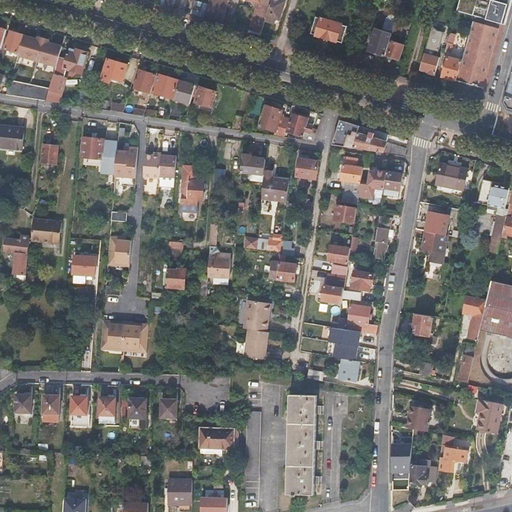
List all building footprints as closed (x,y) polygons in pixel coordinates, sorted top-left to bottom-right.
[(223,23),(229,0),(209,0),(208,4),(195,0),(191,13),(223,23)] [(271,0),(270,5),(266,20),(274,22),(276,18),(279,19),(281,12),(283,12),(284,9),(282,8),(285,0),(284,0),(283,0),(271,0)] [(365,0),(364,5),(376,8),(377,0),(365,0)] [(511,0),(460,0),(457,10),(476,15),(506,24),(511,8),(511,0)] [(270,5),(259,1),(250,31),(261,34),(266,20),(270,5)] [(389,21),(395,22),(398,11),(392,9),(389,21)] [(463,61),(457,80),(483,88),(487,92),(497,55),(506,24),(476,15),(463,61)] [(317,17),(311,34),(343,43),(348,26),(317,17)] [(434,21),(427,46),(433,47),(437,33),(439,33),(442,23),(434,21)] [(395,22),(392,32),(399,34),(402,24),(395,22)] [(374,68),(381,70),(385,55),(390,40),(392,34),(375,29),(369,50),(378,53),(374,68)] [(11,31),(6,48),(18,52),(23,34),(11,31)] [(447,48),(446,50),(452,51),(457,33),(451,32),(450,37),(447,48)] [(38,61),(44,38),(38,36),(38,39),(25,35),(18,55),(38,61)] [(44,38),(38,61),(57,67),(60,56),(63,47),(48,43),(49,40),(44,38)] [(390,40),(385,55),(399,60),(404,44),(390,40)] [(347,60),(360,64),(365,49),(351,45),(347,60)] [(83,73),(89,52),(78,49),(78,50),(76,54),(71,52),(70,52),(68,59),(60,56),(57,67),(50,87),(49,91),(46,100),(59,103),(66,78),(64,77),(67,69),(83,73)] [(425,53),(421,70),(428,71),(428,73),(436,75),(441,57),(425,53)] [(443,76),(457,80),(463,61),(448,57),(443,76)] [(128,65),(108,59),(102,80),(111,83),(113,78),(123,81),(128,65)] [(134,88),(151,93),(156,75),(140,70),(134,88)] [(159,74),(154,92),(173,98),(179,80),(159,74)] [(46,100),(49,91),(50,87),(11,79),(6,94),(46,100)] [(180,81),(174,99),(190,104),(196,85),(180,81)] [(201,87),(196,102),(212,107),(216,92),(201,87)] [(74,105),(84,107),(88,92),(79,90),(74,105)] [(129,94),(126,105),(125,107),(132,108),(136,96),(129,94)] [(125,107),(126,105),(113,103),(112,111),(124,112),(125,107)] [(287,131),(290,118),(285,117),(285,115),(282,114),(283,111),(266,105),(259,125),(276,131),(275,136),(285,137),(287,131)] [(125,107),(124,112),(144,116),(145,111),(132,108),(125,107)] [(145,111),(144,116),(148,116),(156,118),(157,111),(146,109),(145,111)] [(312,127),(307,125),(308,122),(309,119),(292,113),(290,118),(287,131),(303,136),(303,140),(314,142),(317,134),(311,133),(313,127),(312,127)] [(233,129),(241,130),(245,118),(237,116),(233,129)] [(357,126),(343,121),(337,141),(352,146),(357,126)] [(0,123),(0,146),(22,148),(25,127),(0,123)] [(361,126),(358,133),(387,142),(389,134),(379,131),(361,126)] [(407,148),(387,142),(358,133),(354,148),(391,153),(406,155),(407,148)] [(103,140),(83,138),(82,156),(102,158),(100,172),(115,174),(116,152),(117,142),(103,141),(103,140)] [(57,164),(58,146),(44,144),(42,163),(57,164)] [(128,148),(128,152),(123,152),(116,152),(115,174),(114,177),(136,178),(138,148),(128,148)] [(161,156),(160,176),(174,177),(176,157),(168,157),(168,153),(161,152),(161,156)] [(160,176),(161,156),(146,154),(144,177),(160,178),(160,176)] [(250,158),(250,154),(244,154),(242,172),(253,173),(265,174),(265,170),(266,160),(257,159),(253,159),(250,158)] [(346,180),(361,182),(362,179),(363,168),(356,167),(358,159),(345,157),(342,179),(346,180)] [(297,176),(317,179),(320,162),(309,160),(301,159),(300,159),(297,176)] [(467,169),(441,163),(437,184),(463,189),(467,169)] [(181,203),(196,204),(197,199),(203,199),(204,180),(196,179),(197,165),(184,165),(181,203)] [(226,170),(216,169),(215,183),(225,184),(226,170)] [(265,170),(265,174),(265,177),(262,206),(269,206),(270,200),(287,202),(290,179),(272,179),(273,170),(265,170)] [(361,182),(359,195),(373,197),(374,187),(385,189),(385,188),(388,171),(377,170),(377,172),(371,171),(370,180),(362,179),(361,182)] [(403,173),(388,171),(385,188),(401,190),(403,173)] [(174,188),(174,177),(160,176),(160,178),(159,188),(174,188)] [(146,178),(145,194),(157,194),(157,179),(146,178)] [(344,193),(359,195),(361,182),(346,180),(344,193)] [(488,204),(505,209),(508,196),(510,187),(493,184),(485,183),(483,192),(491,194),(488,204)] [(401,190),(385,188),(385,189),(384,195),(400,197),(401,190)] [(358,204),(359,195),(344,193),(342,202),(358,204)] [(36,198),(36,206),(53,207),(54,200),(36,198)] [(302,209),(312,211),(313,202),(310,202),(310,198),(304,198),(302,209)] [(196,204),(181,203),(180,210),(196,212),(196,204)] [(511,213),(511,203),(510,203),(509,210),(507,217),(503,233),(511,235),(511,217),(511,213)] [(334,226),(354,229),(357,209),(338,205),(334,226)] [(430,211),(426,230),(445,234),(449,215),(430,211)] [(112,212),(111,222),(127,223),(128,213),(112,212)] [(495,231),(503,233),(507,217),(499,215),(495,231)] [(390,217),(380,216),(376,241),(380,242),(377,257),(385,258),(390,228),(388,228),(390,217)] [(42,241),(53,242),(54,232),(62,233),(63,221),(35,218),(33,238),(35,242),(40,243),(42,241)] [(445,234),(426,230),(423,247),(431,249),(429,259),(442,262),(448,235),(445,234)] [(61,243),(62,233),(54,232),(53,242),(61,243)] [(117,239),(110,238),(109,249),(108,265),(115,266),(115,264),(130,265),(131,251),(132,243),(132,242),(117,241),(117,239)] [(249,242),(245,241),(245,248),(258,249),(258,239),(250,238),(249,242)] [(16,252),(13,274),(26,276),(28,253),(29,241),(6,239),(5,251),(16,252)] [(281,252),(283,240),(275,240),(269,239),(268,250),(281,252)] [(170,240),(169,248),(180,249),(181,250),(182,241),(170,240)] [(293,257),(294,241),(284,240),(283,256),(293,257)] [(329,259),(348,262),(351,248),(331,245),(329,259)] [(180,249),(169,248),(168,262),(179,263),(180,249)] [(96,257),(75,255),(74,273),(95,275),(96,257)] [(210,257),(209,276),(230,277),(231,259),(221,258),(210,257)] [(272,261),(270,277),(295,281),(297,265),(272,261)] [(178,278),(178,270),(168,269),(166,286),(186,288),(186,278),(178,278)] [(178,278),(186,278),(187,270),(178,270),(178,278)] [(374,274),(355,271),(352,288),(370,290),(371,284),(372,285),(374,274)] [(327,283),(345,286),(346,275),(328,273),(327,283)] [(25,283),(26,276),(13,274),(13,282),(25,283)] [(207,299),(209,276),(201,275),(199,298),(207,299)] [(511,335),(511,284),(492,280),(484,315),(481,329),(511,335)] [(324,299),(342,302),(343,297),(344,290),(344,289),(326,286),(324,299)] [(78,287),(77,294),(87,295),(87,288),(78,287)] [(120,287),(106,287),(105,295),(120,296),(120,287)] [(344,290),(343,297),(362,300),(363,293),(344,290)] [(248,300),(244,325),(267,329),(268,321),(265,321),(267,312),(270,312),(271,303),(248,300)] [(348,329),(377,333),(379,324),(369,323),(371,307),(351,305),(349,322),(348,329)] [(433,316),(416,313),(413,333),(415,333),(414,340),(435,343),(436,337),(432,336),(433,333),(431,333),(433,316)] [(481,329),(484,315),(475,313),(469,336),(479,338),(481,329)] [(124,348),(126,322),(118,321),(118,325),(110,324),(111,321),(103,321),(101,350),(109,350),(109,347),(124,348)] [(126,322),(124,348),(140,349),(139,352),(147,353),(149,324),(142,323),(141,326),(134,326),(134,322),(126,322)] [(267,332),(248,329),(245,356),(265,359),(269,333),(267,332)] [(460,379),(469,381),(474,357),(465,355),(460,379)] [(361,360),(343,358),(340,378),(358,380),(361,360)] [(420,374),(431,376),(433,364),(422,362),(420,374)] [(309,370),(308,378),(323,381),(324,373),(309,370)] [(16,395),(16,412),(32,412),(32,395),(16,395)] [(45,395),(43,421),(59,422),(60,396),(45,395)] [(290,395),(287,494),(314,494),(315,484),(315,476),(316,449),(316,441),(316,414),(317,406),(317,396),(290,395)] [(72,397),(71,414),(87,415),(87,397),(72,397)] [(100,398),(100,415),(115,415),(115,399),(100,398)] [(131,399),(130,429),(140,429),(140,418),(146,419),(146,400),(131,399)] [(503,404),(479,399),(477,413),(481,414),(478,430),(498,434),(503,404)] [(161,400),(161,417),(177,417),(177,401),(161,400)] [(412,407),(408,428),(415,430),(427,432),(431,411),(412,407)] [(261,413),(248,412),(246,474),(259,475),(261,413)] [(415,430),(408,428),(403,427),(398,474),(410,476),(415,430)] [(233,430),(201,429),(200,447),(201,447),(201,453),(222,453),(222,447),(238,448),(238,433),(236,430),(236,428),(233,428),(233,430)] [(454,438),(444,435),(440,469),(453,471),(455,460),(466,461),(467,451),(453,449),(454,438)] [(425,476),(426,467),(413,466),(412,483),(421,484),(421,481),(427,481),(428,476),(425,476)] [(437,468),(426,467),(425,476),(428,476),(427,481),(436,482),(437,468)] [(169,505),(192,505),(192,481),(169,481),(169,489),(166,489),(166,499),(169,499),(169,505)] [(227,511),(227,498),(202,497),(201,511),(227,511)] [(76,502),(65,502),(64,511),(86,511),(87,500),(76,500),(76,502)] [(149,511),(150,502),(124,502),(123,511),(149,511)]
